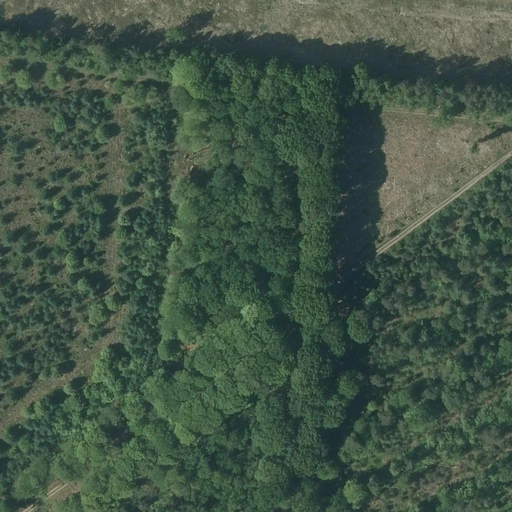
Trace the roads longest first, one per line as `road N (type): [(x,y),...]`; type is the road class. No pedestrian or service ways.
road 1 (track): [(511,152),(28,511)]
road 2 (track): [(511,122),(349,106),(334,118),(311,511)]
